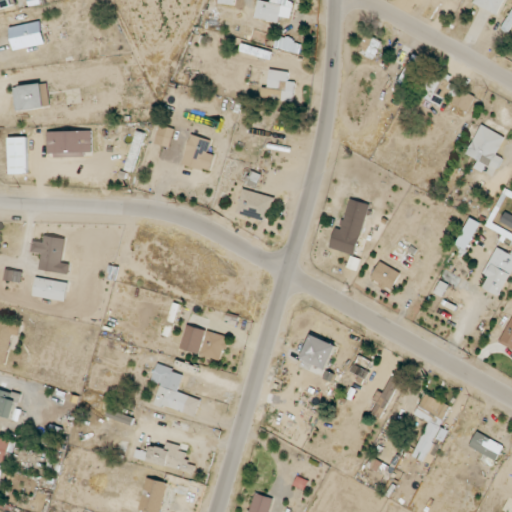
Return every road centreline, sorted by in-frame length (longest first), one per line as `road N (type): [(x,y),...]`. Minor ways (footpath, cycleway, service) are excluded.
road 1 (residential): [(511,398),(197,225),(145,211),(0,203)]
road 2 (residential): [(337,0),(326,129),(217,511)]
road 3 (residential): [(511,84),(358,0)]
